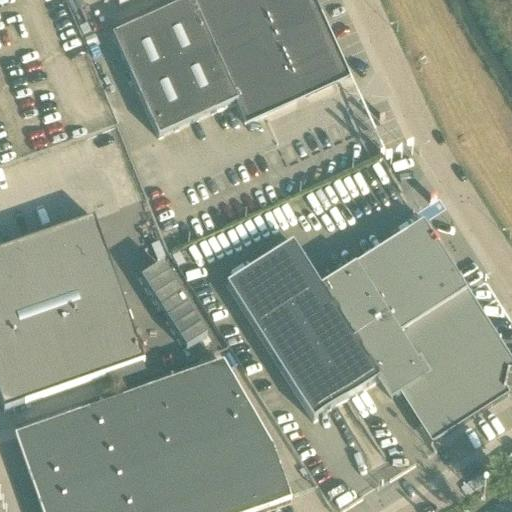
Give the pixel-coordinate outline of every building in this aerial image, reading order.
[(336,86),(342,70),(310,0),(199,0),(113,39),(159,141),(235,107),(245,127),(336,86)] [(115,0),(119,9),(139,0),(115,0)] [(84,41),(88,49),(98,45),(95,37),(84,41)] [(90,50),(93,57),(101,54),(98,47),(90,50)] [(145,365),(95,222),(0,254),(0,401),(4,414),(145,365)] [(509,375),(511,373),(511,364),(423,226),(401,240),(321,291),(293,247),(227,289),(314,425),(330,415),(336,411),(337,410),(347,404),(349,403),(352,401),(379,384),(391,402),(400,397),(432,448),(510,398),(505,392),(507,387),(511,387),(511,381),(508,380),(509,375)] [(130,400),(169,511),(259,511),(290,501),(274,454),(224,366),(130,400)] [(44,511),(169,511),(130,400),(19,439),(44,511)]
